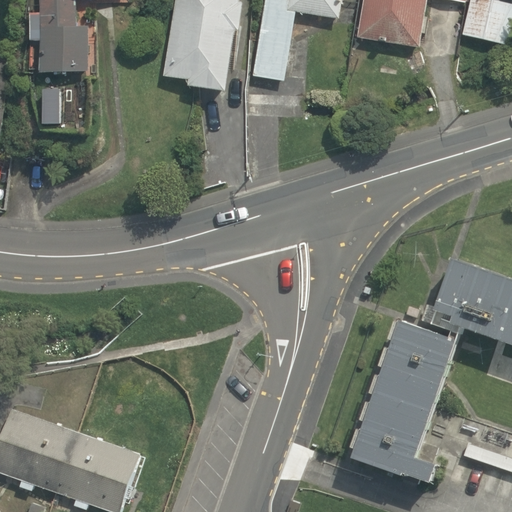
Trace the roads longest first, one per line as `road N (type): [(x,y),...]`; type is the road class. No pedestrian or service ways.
road 1 (residential): [(243,511),(279,415),(304,310),(298,206)]
road 2 (tertiary): [(0,254),(138,255),(298,206)]
road 3 (tertiary): [(298,206),(511,139)]
